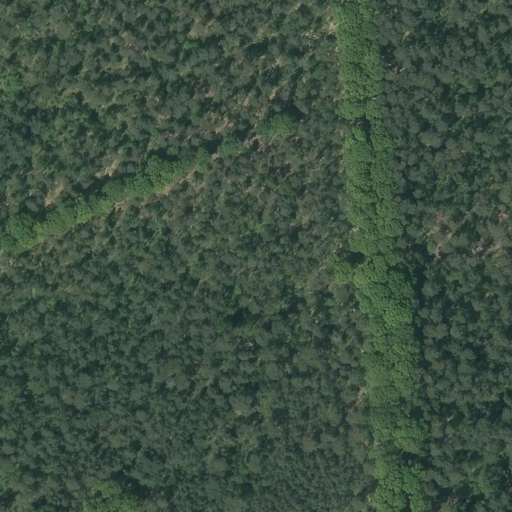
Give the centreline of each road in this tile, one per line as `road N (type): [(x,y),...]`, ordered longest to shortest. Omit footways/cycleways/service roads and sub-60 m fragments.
road 1 (track): [(370,116),(305,115),(0,250)]
road 2 (track): [(370,116),(407,511)]
